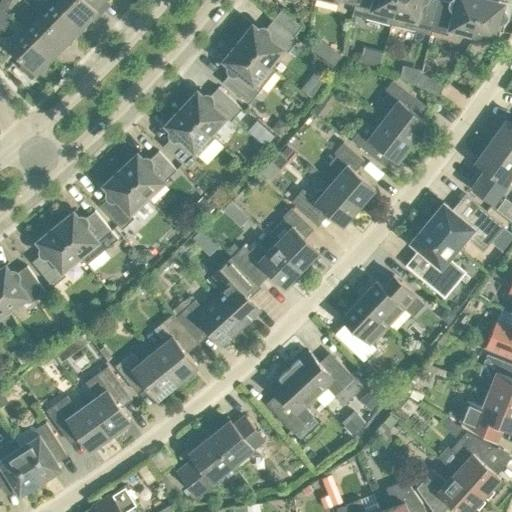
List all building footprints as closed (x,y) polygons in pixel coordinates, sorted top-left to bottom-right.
[(0,0),(0,9),(5,12),(11,0),(0,0)] [(55,0),(40,15),(67,42),(82,26),(55,0)] [(55,0),(82,26),(98,10),(95,7),(101,0),(55,0)] [(352,14),(392,24),(397,0),(356,0),(355,4),(352,14)] [(430,34),(431,30),(438,0),(397,0),(392,24),(430,34)] [(449,28),(472,34),(480,0),(451,0),(451,1),(451,2),(444,0),(438,0),(431,30),(448,34),(449,28)] [(496,0),(480,0),(472,34),(495,40),(497,29),(502,30),(506,16),(506,15),(506,13),(505,12),(505,11),(504,10),(502,9),(504,2),(496,0)] [(281,8),(273,18),(294,34),(301,25),(281,8)] [(5,12),(0,9),(0,30),(9,13),(5,12)] [(40,15),(25,31),(52,57),(67,42),(40,15)] [(253,23),(238,41),(275,71),(275,70),(269,65),(283,48),(288,51),(298,38),(294,34),(273,18),(266,27),(265,27),(264,26),(262,26),(260,27),(259,28),(253,23)] [(52,57),(25,31),(9,47),(24,61),(19,66),(31,78),(52,57)] [(275,71),(238,41),(223,59),(229,64),(229,65),(229,66),(228,67),(229,68),(229,69),(229,70),(230,71),(222,81),(249,103),(275,71)] [(380,66),(384,50),(364,45),(360,61),(380,66)] [(332,67),(340,59),(336,55),(329,55),(324,60),(332,67)] [(421,72),(416,84),(440,94),(445,83),(421,72)] [(392,106),(383,117),(413,141),(428,121),(408,106),(415,96),(393,79),(385,89),(388,91),(382,99),(392,106)] [(317,89),(308,81),(301,89),(311,97),(317,89)] [(197,89),(181,106),(214,137),(215,136),(210,132),(226,116),(230,120),(242,107),(218,86),(210,94),(209,93),(207,93),(205,93),(204,94),(203,94),(197,89)] [(331,108),(321,100),(312,110),(322,118),(331,108)] [(214,137),(181,106),(165,124),(171,129),(171,130),(170,131),(170,132),(170,133),(171,134),(172,136),(163,145),(187,167),(214,137)] [(413,141),(383,117),(375,129),(365,121),(351,139),(371,154),(378,144),(398,160),(413,141)] [(287,125),(279,118),(272,127),(280,134),(287,125)] [(511,122),(506,118),(491,140),(511,155),(511,122)] [(511,155),(491,140),(475,161),(485,168),(472,186),(494,201),(507,183),(511,176),(511,155)] [(339,171),(331,181),(360,206),(376,187),(355,170),(364,159),(343,141),(334,152),(336,154),(329,162),(339,171)] [(289,162),(297,153),(288,145),(280,153),(289,162)] [(138,152),(120,168),(147,196),(177,168),(159,149),(150,158),(149,157),(148,157),(147,156),(146,156),(145,156),(143,157),(138,152)] [(269,179),(287,160),(280,153),(278,151),(260,170),(269,179)] [(147,196),(120,168),(103,184),(109,190),(108,190),(108,191),(107,192),(107,193),(108,194),(108,196),(109,197),(100,205),(122,228),(134,216),(130,212),(147,196)] [(360,206),(331,181),(323,191),(319,187),(312,196),(302,188),(291,200),(312,219),(324,207),(344,225),(360,206)] [(218,203),(226,194),(218,187),(210,195),(218,203)] [(193,205),(204,217),(214,207),(203,196),(193,205)] [(511,202),(505,198),(497,209),(511,219),(511,202)] [(239,207),(232,200),(223,209),(231,216),(239,207)] [(444,201),(427,221),(458,247),(467,236),(483,250),(504,225),(480,205),(467,221),(444,201)] [(320,250),(300,232),(308,223),(292,206),(283,215),(285,217),(268,234),(275,242),(302,268),(320,250)] [(74,210),(55,225),(80,255),(87,263),(118,238),(95,209),(85,217),(84,216),(83,215),(82,215),(80,215),(79,215),(79,216),(74,210)] [(458,247),(427,221),(410,241),(434,261),(421,276),(444,296),(465,271),(449,257),(458,247)] [(80,255),(55,225),(37,240),(42,246),(41,247),(41,248),(41,249),(41,250),(41,251),(41,252),(42,253),(32,260),(53,285),(66,274),(62,269),(80,255)] [(220,244),(204,227),(193,236),(209,254),(220,244)] [(232,256),(254,279),(266,267),(285,285),(302,268),(275,242),(267,251),(257,241),(249,249),(244,244),(232,256)] [(154,254),(150,250),(144,249),(139,254),(146,261),(154,254)] [(145,262),(138,254),(133,258),(133,265),(137,269),(145,262)] [(226,286),(215,297),(242,327),(261,309),(244,291),(256,281),(254,279),(232,256),(221,266),(223,268),(215,274),(226,286)] [(6,264),(0,267),(0,295),(9,309),(28,296),(32,300),(46,291),(27,264),(17,271),(16,270),(15,270),(13,269),(11,270),(6,264)] [(376,279),(360,297),(389,324),(405,307),(414,314),(425,302),(394,273),(383,285),(376,279)] [(0,315),(9,309),(0,295),(0,315)] [(195,299),(176,315),(194,336),(195,337),(206,326),(222,344),(242,327),(215,297),(203,308),(195,299)] [(389,324),(360,297),(342,316),(354,328),(343,340),(364,359),(376,347),(372,342),(389,324)] [(85,315),(78,307),(69,315),(75,323),(85,315)] [(448,323),(456,314),(446,307),(439,316),(448,323)] [(511,311),(506,324),(497,321),(487,345),(511,354),(511,311)] [(165,341),(153,351),(178,382),(198,365),(182,346),(194,336),(176,315),(174,312),(154,328),(165,341)] [(66,330),(75,323),(69,315),(60,322),(66,330)] [(87,342),(80,332),(74,337),(81,346),(87,342)] [(13,351),(21,362),(36,352),(28,341),(13,351)] [(308,349),(289,367),(316,396),(327,386),(343,404),(362,386),(336,357),(324,367),(308,349)] [(178,382),(153,351),(140,361),(132,352),(115,365),(132,386),(141,378),(157,398),(178,382)] [(494,379),(488,393),(511,402),(511,376),(511,372),(511,363),(487,354),(479,373),(494,379)] [(97,396),(89,402),(111,433),(130,419),(116,399),(127,391),(108,364),(86,381),(97,396)] [(369,364),(362,371),(372,382),(380,374),(369,364)] [(316,396),(289,367),(270,384),(292,409),(281,419),(294,432),(314,415),(305,406),(316,396)] [(0,406),(8,401),(0,388),(0,406)] [(372,388),(363,396),(372,406),(380,398),(372,388)] [(511,402),(488,393),(483,406),(468,400),(460,421),(497,441),(503,425),(511,428),(511,402)] [(111,433),(89,402),(79,410),(67,394),(46,409),(65,435),(75,428),(90,448),(111,433)] [(362,425),(351,413),(341,421),(352,434),(362,425)] [(390,427),(397,419),(390,413),(383,421),(390,427)] [(230,418),(210,435),(233,464),(264,439),(244,414),(234,423),(230,418)] [(463,427),(445,415),(442,423),(455,435),(463,427)] [(13,436),(19,447),(41,480),(61,467),(51,451),(61,444),(46,421),(36,427),(35,426),(30,425),(13,436)] [(464,460),(455,470),(483,496),(501,476),(480,458),(492,445),(466,431),(451,448),(464,460)] [(233,464),(210,435),(189,451),(194,456),(177,470),(199,497),(216,483),(214,479),(233,464)] [(168,444),(157,451),(166,467),(177,460),(168,444)] [(41,480),(19,447),(0,458),(0,483),(10,477),(20,493),(41,480)] [(141,474),(150,468),(147,463),(138,469),(141,474)] [(468,511),(483,496),(455,470),(446,480),(433,468),(427,474),(417,486),(416,486),(433,511),(445,497),(462,511),(468,511)] [(424,470),(412,478),(417,486),(427,474),(424,470)] [(334,480),(331,473),(322,477),(325,484),(334,480)] [(172,486),(165,474),(160,476),(168,489),(172,486)] [(393,505),(381,510),(381,511),(409,511),(408,508),(422,502),(406,479),(386,487),(393,505)] [(142,511),(125,484),(92,504),(97,511),(142,511)] [(333,504),(328,493),(320,497),(324,508),(333,504)] [(381,511),(381,510),(373,493),(336,508),(337,511),(381,511)] [(260,511),(259,502),(246,504),(246,511),(260,511)]
